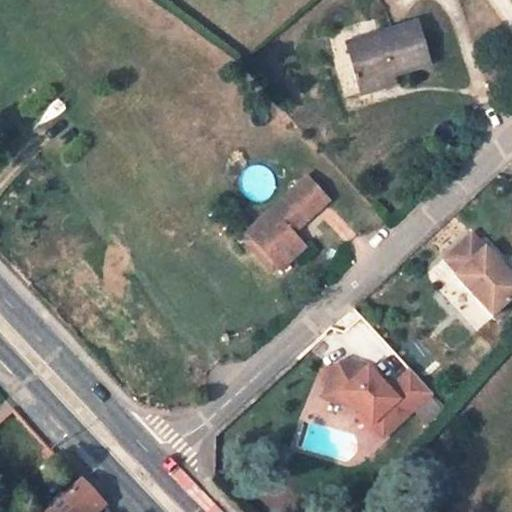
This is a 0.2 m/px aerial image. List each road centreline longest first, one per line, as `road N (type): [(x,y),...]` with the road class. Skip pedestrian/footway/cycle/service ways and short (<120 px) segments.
road 1 (residential): [(511,132),(161,462)]
road 2 (primary): [(161,462),(0,294)]
